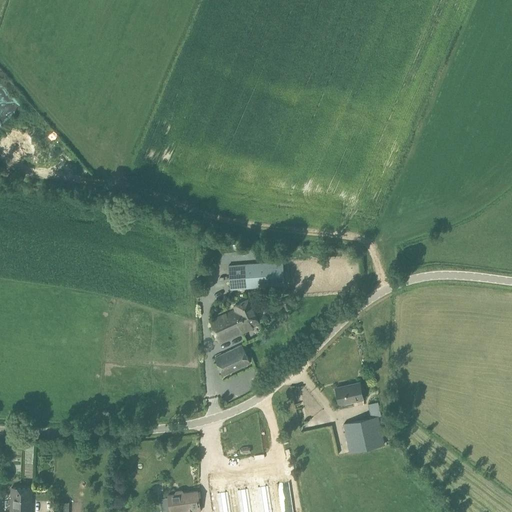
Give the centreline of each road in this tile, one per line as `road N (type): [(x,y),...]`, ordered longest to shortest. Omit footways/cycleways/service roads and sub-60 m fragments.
road 1 (unclassified): [(511,282),(457,275),(402,281),(362,304),(266,392),(198,423),(0,429)]
road 2 (unknown): [(382,290),(357,244),(230,226),(155,195),(88,182)]
